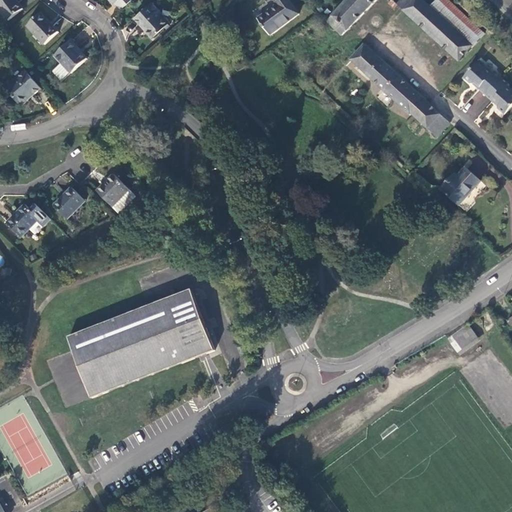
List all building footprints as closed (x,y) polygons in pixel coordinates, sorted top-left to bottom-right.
[(24,10),(15,0),(0,0),(0,9),(9,21),(24,10)] [(117,3),(122,9),(131,0),(109,0),(114,5),(117,3)] [(299,15),(288,0),(273,0),(278,5),(259,20),(271,36),(299,15)] [(376,0),(349,0),(328,22),(342,36),(376,0)] [(405,12),(416,0),(403,0),(398,6),(405,12)] [(439,0),(431,8),(422,0),(416,0),(405,12),(460,63),(485,34),(447,0),(439,0)] [(170,22),(152,2),(135,18),(153,38),(170,22)] [(42,14),(27,26),(45,45),(58,33),(42,14)] [(72,42),(56,57),(62,64),(71,74),(87,59),(72,42)] [(343,66),(346,66),(363,47),(357,42),(345,56),(343,58),(342,60),(342,63),(343,66)] [(363,47),(346,66),(349,65),(351,64),(353,63),(438,138),(450,124),(448,122),(363,47)] [(486,96),(502,78),(495,72),(494,74),(480,62),(465,79),(471,85),(473,84),(474,85),(475,84),(480,88),(479,90),(486,96)] [(62,64),(53,71),(62,82),(71,74),(62,64)] [(41,89),(27,73),(7,90),(21,107),(41,89)] [(509,84),(502,78),(486,96),(492,102),(494,101),(497,104),(496,105),(497,106),(497,109),(504,115),(511,105),(511,90),(507,86),(509,84)] [(465,211),(486,187),(466,169),(457,179),(454,176),(442,190),(465,211)] [(115,175),(98,192),(114,207),(130,191),(115,175)] [(73,188),(55,207),(68,220),(87,201),(73,188)] [(44,227),(51,220),(36,205),(31,209),(26,205),(8,224),(22,237),(38,221),(44,227)] [(70,337),(93,399),(101,394),(109,393),(116,389),(124,388),(131,383),(139,381),(144,377),(154,376),(160,372),(168,371),(175,366),(183,365),(193,361),(216,352),(214,346),(193,290),(168,300),(160,303),(153,308),(144,308),(137,313),(130,314),(123,319),(115,320),(108,324),(100,325),(94,329),(86,331),(78,336),(70,337)] [(468,325),(448,338),(459,352),(478,337),(468,325)] [(0,511),(8,511),(1,500),(0,501),(0,511)]
